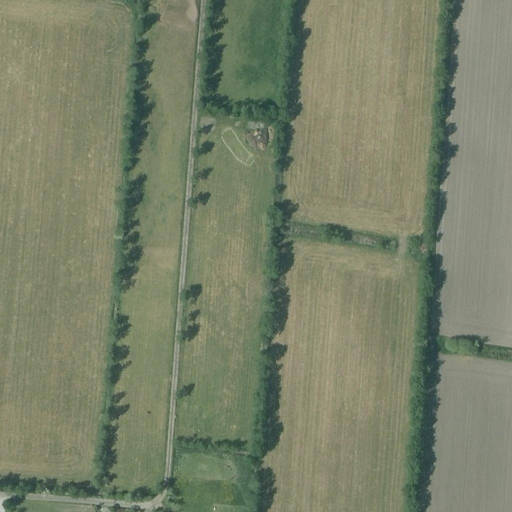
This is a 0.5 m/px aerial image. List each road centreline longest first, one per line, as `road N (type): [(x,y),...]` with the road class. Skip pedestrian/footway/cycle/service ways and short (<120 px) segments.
road 1 (track): [(149,506),(166,488),(204,0)]
road 2 (residential): [(0,495),(149,506)]
